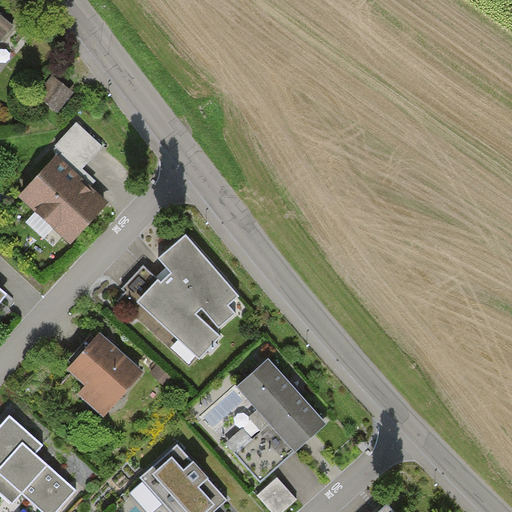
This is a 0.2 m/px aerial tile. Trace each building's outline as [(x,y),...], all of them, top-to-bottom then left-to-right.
[(74,91),(54,77),(41,95),(61,109),(74,91)] [(84,163),(105,142),(79,115),(58,136),(84,163)] [(113,201),(60,154),(19,200),(71,247),(113,201)] [(252,305),(190,237),(164,257),(174,272),(142,305),(204,360),(252,305)] [(0,308),(12,294),(0,284),(0,308)] [(138,377),(95,337),(69,365),(89,384),(76,398),(98,419),(138,377)] [(334,420),(277,358),(240,392),(298,454),(334,420)] [(7,411),(0,419),(0,490),(12,501),(22,490),(46,511),(57,511),(77,490),(35,452),(43,442),(7,411)] [(231,501),(182,445),(143,479),(172,511),(222,511),(220,510),(231,501)] [(278,511),(300,493),(280,470),(258,489),(278,511)] [(398,511),(388,501),(375,511),(398,511)]
